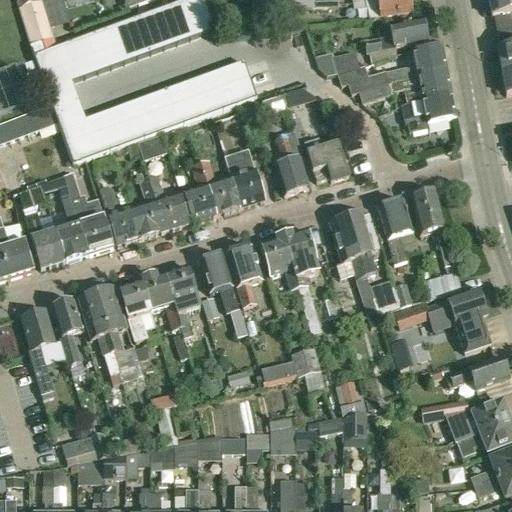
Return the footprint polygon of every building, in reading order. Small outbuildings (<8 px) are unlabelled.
[(15,0),(19,12),(40,5),(38,0),(15,0)] [(202,0),(199,0),(189,4),(202,39),(214,35),(202,0)] [(292,0),(280,0),(281,12),(293,12),(292,0)] [(337,0),(292,0),(293,12),(337,12),(337,0)] [(368,23),(411,17),(408,0),(353,0),(355,12),(366,11),(368,23)] [(511,0),(487,0),(491,21),(511,16),(511,0)] [(189,4),(176,9),(189,44),(202,39),(189,4)] [(19,12),(30,50),(52,43),(40,5),(19,12)] [(176,9),(163,13),(176,48),(189,44),(176,9)] [(163,13),(149,18),(163,53),(176,48),(163,13)] [(149,18),(136,23),(150,58),(163,53),(149,18)] [(136,23),(123,28),(137,63),(150,58),(136,23)] [(367,58),(427,46),(423,24),(391,31),(393,40),(364,45),(367,58)] [(123,28),(110,32),(124,68),(137,63),(123,28)] [(110,32),(97,37),(110,72),(124,68),(110,32)] [(97,37),(84,42),(97,77),(110,72),(97,37)] [(84,42),(70,47),(84,82),(97,77),(84,42)] [(70,47),(57,52),(71,87),(72,86),(84,82),(70,47)] [(511,50),(498,53),(502,76),(511,74),(511,50)] [(57,52),(34,60),(52,108),(76,98),(72,86),(71,87),(57,52)] [(386,87),(446,76),(442,52),(412,59),(414,70),(366,81),(348,87),(350,97),(358,96),(386,87)] [(338,77),(364,71),(361,57),(334,64),(338,77)] [(244,67),(230,72),(243,107),(257,103),(244,67)] [(364,71),(338,77),(338,78),(340,89),(348,87),(366,81),(364,71)] [(230,72),(217,76),(230,112),(243,107),(230,72)] [(511,74),(502,76),(506,99),(511,98),(511,74)] [(217,76),(203,81),(217,117),(230,112),(217,76)] [(421,105),(451,98),(446,76),(386,87),(358,96),(361,106),(390,99),(402,96),(405,108),(406,108),(421,105)] [(203,81),(190,86),(204,122),(217,117),(203,81)] [(190,86),(177,91),(191,126),(204,122),(190,86)] [(177,91),(164,95),(178,131),(191,126),(177,91)] [(164,95),(151,100),(164,136),(178,131),(164,95)] [(76,98),(52,108),(57,121),(81,112),(76,98)] [(270,118),(287,113),(283,98),(266,103),(270,118)] [(426,128),(456,122),(451,98),(421,105),(406,108),(409,122),(405,123),(409,137),(428,133),(426,128)] [(151,100),(137,105),(151,141),(164,136),(151,100)] [(137,105),(124,110),(138,145),(151,141),(137,105)] [(124,110),(111,114),(125,150),(138,145),(124,110)] [(0,149),(55,129),(49,112),(0,128),(0,149)] [(81,112),(57,121),(75,168),(99,160),(85,125),(85,124),(81,112)] [(111,114),(98,119),(112,155),(125,150),(111,114)] [(85,124),(85,125),(99,160),(112,155),(98,119),(85,124)] [(191,139),(188,129),(164,138),(167,147),(191,139)] [(284,168),(276,171),(284,200),(308,193),(300,164),(294,165),(294,163),(302,161),(295,136),(276,142),(284,168)] [(161,139),(138,147),(139,149),(144,165),(167,157),(161,139)] [(349,180),(340,151),(338,144),(321,150),(319,142),(303,147),(312,177),(313,177),(316,187),(329,183),(330,186),(349,180)] [(137,147),(129,150),(133,162),(141,160),(137,147)] [(113,161),(95,168),(92,173),(94,179),(115,172),(113,161)] [(226,170),(230,183),(240,214),(264,206),(251,162),(226,170)] [(240,214),(230,183),(215,187),(209,165),(201,168),(217,221),(240,214)] [(193,228),(217,221),(201,168),(192,170),(199,192),(183,197),(193,228)] [(89,259),(113,252),(99,204),(88,207),(87,202),(81,204),(73,176),(65,179),(73,207),(89,259)] [(71,232),(56,237),(65,267),(89,259),(73,207),(65,179),(56,183),(71,232)] [(149,184),(165,237),(189,229),(180,198),(164,203),(157,181),(149,184)] [(141,244),(165,237),(149,184),(141,186),(147,208),(132,213),(141,244)] [(42,188),(19,197),(24,213),(47,206),(42,188)] [(141,244),(132,213),(116,218),(115,214),(119,213),(114,195),(110,196),(108,191),(100,194),(118,251),(141,244)] [(411,204),(422,240),(437,235),(448,271),(457,268),(446,232),(447,232),(435,197),(411,204)] [(412,235),(404,206),(379,214),(395,268),(408,265),(400,238),(412,235)] [(56,237),(45,240),(39,217),(25,221),(42,274),(65,267),(56,237)] [(346,223),(363,282),(374,279),(368,260),(376,258),(364,218),(346,223)] [(0,221),(0,250),(10,284),(35,277),(25,246),(9,251),(0,222),(0,221)] [(365,286),(363,282),(346,223),(327,229),(339,269),(333,271),(337,282),(351,278),(354,289),(365,286)] [(318,281),(314,268),(304,236),(281,243),(297,293),(304,291),(303,286),(318,281)] [(297,293),(281,243),(258,250),(268,282),(283,277),(291,306),(300,304),(300,303),(297,293)] [(0,250),(0,287),(10,284),(0,250)] [(251,252),(227,259),(243,313),(256,309),(249,287),(260,283),(251,252)] [(223,261),(200,268),(209,298),(219,295),(225,314),(237,310),(232,292),(232,291),(223,261)] [(200,314),(196,304),(197,304),(187,272),(164,279),(180,332),(189,330),(185,319),(200,314)] [(461,275),(428,284),(434,302),(466,294),(461,275)] [(172,335),(180,332),(164,279),(141,285),(151,318),(165,313),(172,335)] [(155,332),(151,318),(141,285),(118,292),(134,346),(147,343),(145,335),(155,332)] [(372,305),(370,302),(366,286),(355,290),(365,323),(367,322),(376,319),(372,305)] [(392,292),(399,312),(411,309),(405,288),(392,292)] [(304,291),(297,293),(300,303),(310,339),(320,336),(306,290),(304,291)] [(372,305),(376,319),(398,312),(390,290),(379,294),(380,299),(372,301),(370,302),(372,305)] [(134,353),(128,355),(123,356),(117,337),(126,334),(114,294),(96,299),(119,379),(122,387),(142,381),(138,367),(135,354),(134,353)] [(448,304),(426,311),(424,306),(394,316),(398,329),(428,319),(433,335),(455,328),(464,356),(490,348),(481,320),(485,319),(484,315),(486,312),(485,306),(481,306),(477,294),(448,303),(448,304)] [(112,381),(119,379),(96,299),(78,305),(90,345),(100,342),(112,381)] [(335,302),(324,305),(329,324),(341,321),(335,302)] [(73,306),(51,313),(68,369),(79,366),(71,339),(82,336),(73,306)] [(230,317),(237,342),(248,338),(240,314),(230,317)] [(55,348),(45,315),(21,323),(31,354),(28,355),(41,399),(53,395),(40,352),(55,348)] [(189,330),(180,332),(182,339),(184,343),(192,340),(189,330)] [(173,342),(181,364),(190,361),(184,343),(182,339),(173,342)] [(135,354),(138,367),(149,363),(145,351),(135,354)] [(315,353),(290,361),(297,384),(322,378),(315,353)] [(449,391),(473,384),(476,393),(508,383),(501,362),(446,380),(449,391)] [(79,366),(68,369),(72,381),(84,378),(80,366),(79,366)] [(263,389),(276,386),(273,372),(260,375),(263,389)] [(441,374),(430,377),(432,385),(443,381),(441,374)] [(229,393),(248,388),(245,377),(226,382),(229,393)] [(216,394),(223,393),(220,382),(206,385),(204,386),(207,397),(216,394)] [(343,418),(367,413),(358,385),(342,391),(348,410),(341,412),(343,418)] [(368,415),(379,412),(378,406),(377,400),(370,401),(366,402),(366,405),(368,415)] [(420,413),(421,417),(423,428),(469,419),(466,405),(420,413)] [(456,446),(511,425),(509,418),(505,418),(501,407),(472,418),(476,427),(453,436),(456,446)] [(368,440),(367,417),(367,413),(343,418),(343,420),(343,436),(343,440),(368,440)] [(166,415),(156,417),(163,451),(173,449),(166,415)] [(343,436),(343,420),(329,424),(319,426),(319,442),(328,440),(343,436)] [(387,420),(377,421),(377,423),(379,439),(391,438),(389,420),(387,420)] [(475,458),(472,451),(483,447),(487,456),(511,446),(511,434),(511,426),(511,425),(456,446),(463,463),(475,458)] [(295,460),(295,454),(295,439),(295,436),(295,430),(270,434),(270,440),(270,456),(270,460),(295,460)] [(295,439),(295,454),(318,454),(318,436),(305,436),(295,436),(295,439)] [(91,441),(95,454),(97,463),(109,460),(103,438),(91,441)] [(222,467),(222,459),(222,444),(222,440),(199,444),(199,467),(222,467)] [(247,456),(270,456),(270,440),(247,440),(247,444),(247,456)] [(91,441),(63,448),(67,462),(95,454),(91,441)] [(136,442),(117,447),(120,459),(124,458),(140,455),(136,442)] [(199,473),(199,467),(199,444),(173,449),(173,473),(199,473)] [(247,459),(247,456),(247,444),(222,444),(222,459),(247,459)] [(173,476),(173,473),(173,449),(163,451),(150,453),(150,473),(150,476),(173,476)] [(396,470),(409,468),(420,465),(424,462),(427,450),(389,454),(396,470)] [(137,473),(150,473),(150,453),(140,455),(124,458),(125,485),(137,485),(137,473)] [(474,493),(511,477),(511,455),(490,464),(494,474),(471,483),(474,493)] [(102,485),(125,485),(124,458),(120,459),(102,462),(102,474),(102,485)] [(77,474),(102,474),(102,462),(97,463),(77,467),(77,474)] [(342,511),(343,493),(343,471),(332,471),(332,505),(333,511),(342,511)] [(391,511),(392,497),(392,473),(382,474),(382,511),(391,511)] [(47,491),(53,491),(53,482),(53,474),(43,474),(43,491),(47,491)] [(64,474),(53,474),(53,482),(53,491),(64,491),(64,474)] [(511,477),(474,493),(478,502),(501,493),(505,502),(511,499),(511,477)] [(6,491),(24,492),(24,481),(6,481),(6,491)] [(429,496),(428,484),(416,485),(417,496),(429,496)] [(294,511),(295,486),(282,486),(281,511),(294,511)] [(246,511),(246,493),(238,493),(237,511),(246,511)] [(265,511),(266,508),(261,508),(261,502),(257,502),(257,493),(246,493),(246,511),(265,511)] [(352,511),(352,505),(352,493),(343,493),(342,511),(352,511)] [(400,511),(400,497),(392,497),(391,511),(400,511)] [(149,511),(150,498),(141,498),(141,511),(149,511)] [(158,511),(158,509),(158,498),(150,498),(149,511),(158,511)] [(198,511),(198,498),(189,498),(189,511),(198,511)] [(206,511),(207,509),(207,498),(198,498),(198,511),(206,511)] [(418,500),(418,511),(430,511),(430,500),(418,500)]
